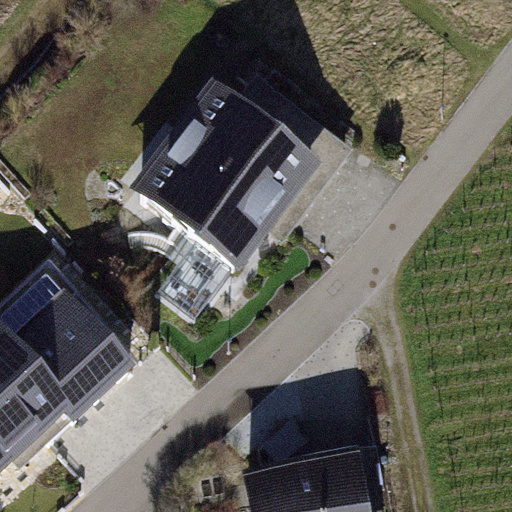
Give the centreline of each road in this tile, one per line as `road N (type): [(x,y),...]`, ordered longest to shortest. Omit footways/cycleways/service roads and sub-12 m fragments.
road 1 (residential): [(107,511),(376,259),(511,80)]
road 2 (track): [(376,259),(422,511)]
